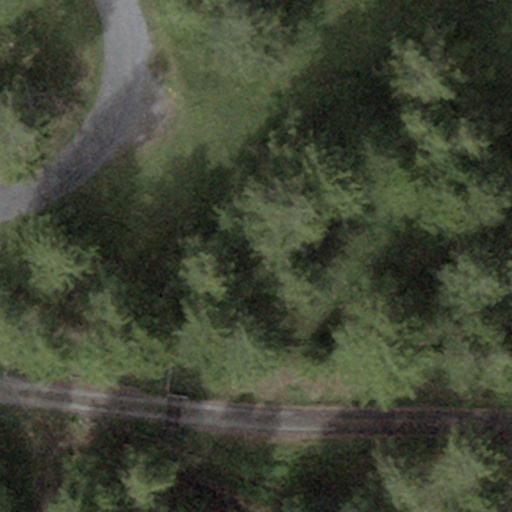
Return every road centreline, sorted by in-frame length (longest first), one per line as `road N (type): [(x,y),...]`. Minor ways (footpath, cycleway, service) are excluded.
road 1 (track): [(511,424),(323,424),(0,392)]
road 2 (track): [(0,202),(53,179),(101,133),(122,96),(126,61),(115,0)]
